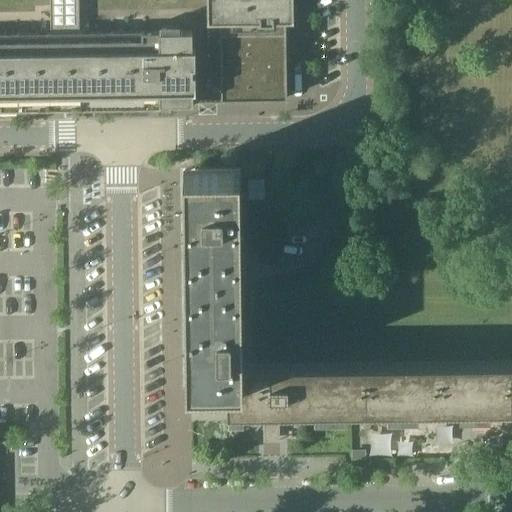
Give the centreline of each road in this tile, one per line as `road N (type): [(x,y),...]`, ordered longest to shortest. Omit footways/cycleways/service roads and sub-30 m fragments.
road 1 (residential): [(125,504),(511,501)]
road 2 (residential): [(125,504),(123,137)]
road 3 (residential): [(123,137),(345,121),(360,97),(356,0)]
road 4 (unknown): [(309,129),(321,174),(318,200),(298,236),(260,256)]
road 5 (residential): [(0,136),(123,137)]
